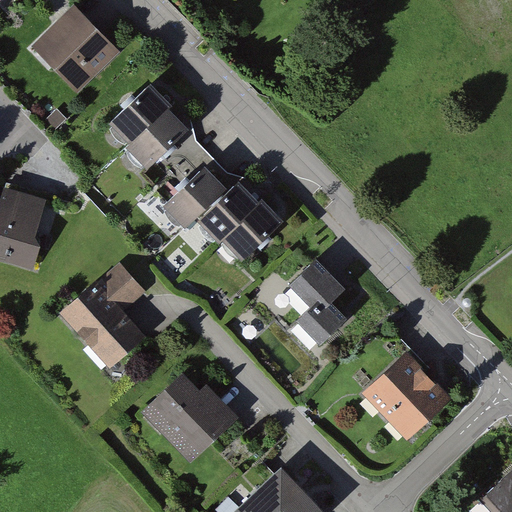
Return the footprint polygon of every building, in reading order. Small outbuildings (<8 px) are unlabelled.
[(75,6),(32,47),(78,94),(121,53),(75,6)] [(151,84),(109,125),(130,146),(149,127),(150,128),(169,109),(172,106),(151,84)] [(130,146),(126,150),(147,171),(189,129),(169,109),(150,128),(149,127),(130,146)] [(206,167),(164,209),(187,232),(196,222),(229,190),(206,167)] [(196,222),(220,245),(222,243),(242,223),(241,221),(261,201),(239,180),(229,190),(196,222)] [(0,259),(34,267),(49,201),(0,190),(0,259)] [(222,243),(243,263),(285,221),(263,199),(261,201),(241,221),(242,223),(222,243)] [(296,322),(318,346),(348,318),(333,302),(346,290),(317,259),(290,285),(311,307),(296,322)] [(148,296),(121,263),(61,312),(109,370),(147,339),(126,314),(148,296)] [(357,392),(401,442),(442,406),(399,356),(357,392)] [(237,415),(183,363),(135,412),(189,464),(237,415)] [(511,511),(511,467),(480,498),(493,511),(511,511)] [(239,508),(235,511),(282,511),(304,492),(282,468),(239,508)] [(282,511),(323,511),(304,492),(282,511)] [(228,497),(215,510),(217,511),(235,511),(239,508),(228,497)]
